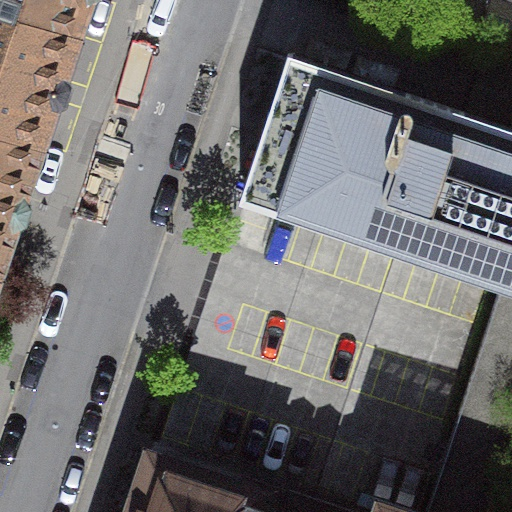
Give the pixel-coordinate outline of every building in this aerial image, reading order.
[(0,0),(0,8),(73,33),(84,0),(0,0)] [(73,33),(0,8),(0,128),(37,141),(50,104),(53,105),(64,100),(66,92),(69,84),(63,72),(61,71),(73,33)] [(240,198),(511,288),(511,125),(288,51),(240,198)] [(37,141),(0,128),(0,253),(10,223),(13,224),(24,219),(27,211),(29,203),(23,192),(21,191),(37,141)] [(511,511),(511,329),(451,511),(278,511),(255,504),(259,493),(152,457),(134,511),(511,511)]
